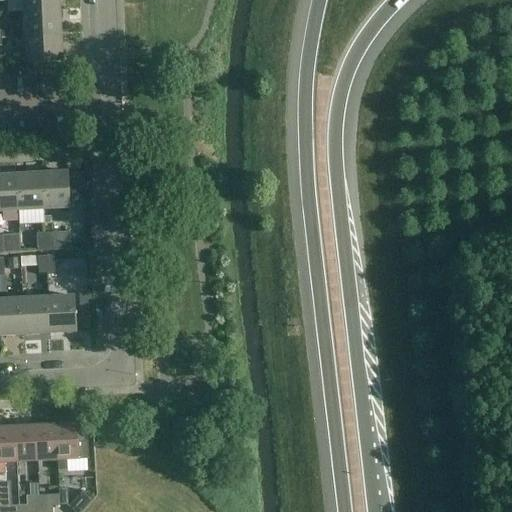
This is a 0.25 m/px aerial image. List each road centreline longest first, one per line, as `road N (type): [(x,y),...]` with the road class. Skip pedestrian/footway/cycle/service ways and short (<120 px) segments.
road 1 (motorway): [(373,511),(334,146),(348,64),(398,0)]
road 2 (motorway): [(318,0),(303,79),(305,178),(343,511)]
road 3 (residential): [(0,384),(109,378),(125,359),(111,103)]
